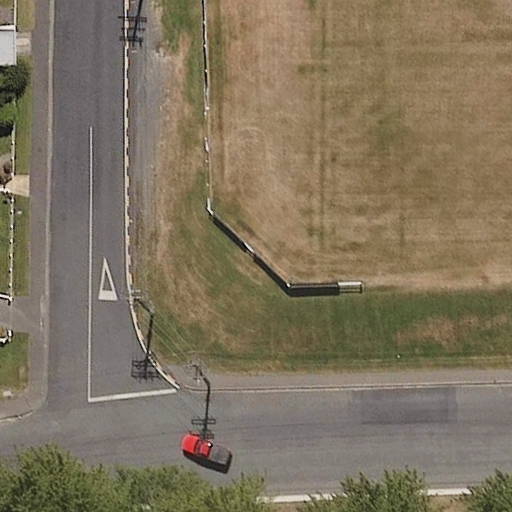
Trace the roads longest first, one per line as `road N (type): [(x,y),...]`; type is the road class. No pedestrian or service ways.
road 1 (residential): [(91,459),(90,0)]
road 2 (residential): [(91,459),(511,440)]
